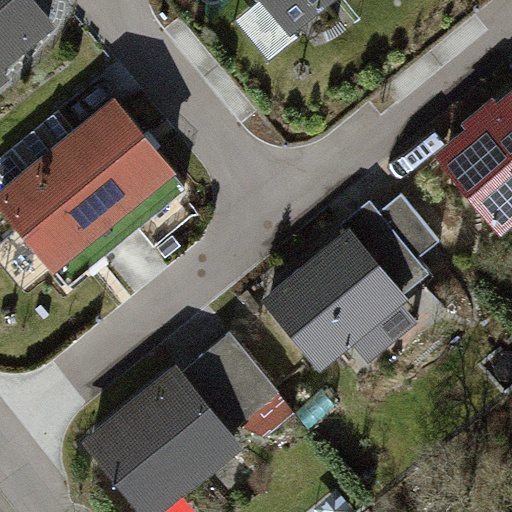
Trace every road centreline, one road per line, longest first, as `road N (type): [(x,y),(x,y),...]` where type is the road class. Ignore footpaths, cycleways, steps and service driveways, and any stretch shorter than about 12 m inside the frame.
road 1 (residential): [(0,442),(277,209)]
road 2 (residential): [(277,209),(511,16)]
road 3 (residential): [(277,209),(110,0)]
